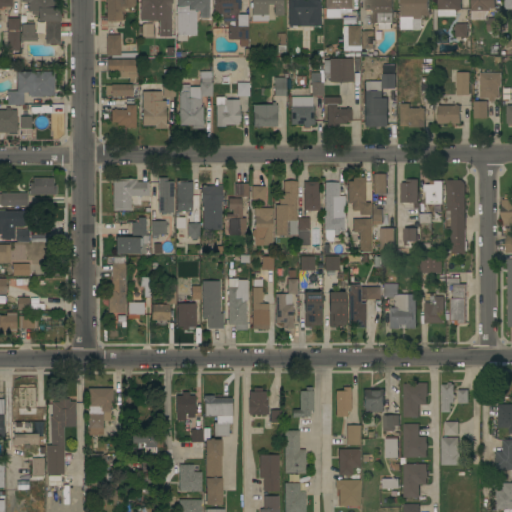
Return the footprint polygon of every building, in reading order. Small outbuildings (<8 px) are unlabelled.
[(9,0),(0,0),(0,9),(10,9),(9,0)] [(56,0),(56,8),(59,8),(59,44),(45,44),(45,21),(37,21),(37,14),(31,14),(31,12),(27,12),(27,2),(21,2),(21,0),(56,0)] [(105,3),(105,0),(134,0),(134,5),(132,5),(132,9),(123,9),(124,7),(121,7),(121,22),(105,21),(105,3)] [(171,0),(171,3),(170,3),(170,37),(158,37),(158,21),(139,21),(139,0),(171,0)] [(176,12),(174,12),(174,6),(176,6),(176,0),(208,0),(208,19),(199,19),(199,11),(195,11),(195,36),(186,36),(186,41),(176,41),(176,12)] [(213,0),(239,0),(239,11),(237,11),(237,14),(247,14),(247,46),(238,47),(238,40),(227,40),(227,26),(235,26),(235,22),(222,22),(222,14),(213,14),(213,0)] [(251,0),(282,0),(282,8),(283,8),(283,16),(274,16),(274,5),(267,5),(267,21),(251,21),(251,0)] [(287,0),(319,0),(319,5),(319,26),(287,26),(287,0)] [(350,0),(350,12),(345,12),(345,9),(339,9),(339,18),(325,18),(325,9),(324,9),(324,0),(350,0)] [(392,0),(393,23),(391,23),(391,29),(379,30),(379,24),(371,24),(371,14),(373,14),(373,10),(365,10),(365,0),(392,0)] [(428,0),(428,12),(430,12),(430,16),(421,16),(421,19),(412,19),(412,29),(400,29),(400,19),(400,0),(428,0)] [(438,17),(438,10),(437,10),(437,0),(461,0),(461,12),(456,12),(456,17),(438,17)] [(495,0),(495,8),(489,8),(489,11),(488,11),(487,18),(500,19),(500,32),(486,32),(486,20),(471,20),(471,0),(495,0)] [(511,0),(503,0),(504,8),(511,8),(511,0)] [(18,51),(6,51),(6,18),(18,18),(18,51)] [(19,41),(19,33),(21,33),(21,24),(33,25),(33,33),(36,33),(36,41),(19,41)] [(140,36),(140,24),(150,24),(150,36),(140,36)] [(467,37),(455,37),(455,24),(467,24),(467,37)] [(342,51),(342,26),(359,26),(359,45),(359,51),(342,51)] [(374,49),(360,49),(360,31),(362,31),(362,30),(372,30),(372,31),(374,31),(374,49)] [(105,35),(119,35),(119,53),(137,53),(137,58),(117,58),(117,56),(105,56),(105,35)] [(352,82),(328,82),(328,78),(322,78),(322,58),(352,58),(352,82)] [(135,59),(135,77),(133,77),(133,82),(127,82),(127,77),(119,77),(119,73),(106,73),(106,60),(135,59)] [(6,105),(6,91),(15,91),(15,72),(52,71),(53,95),(42,96),(42,97),(28,97),(28,93),(22,94),(23,105),(6,105)] [(202,121),(202,129),(191,129),(191,125),(178,125),(178,107),(178,92),(178,85),(188,85),(188,87),(198,87),(198,72),(210,71),(210,83),(211,83),(211,97),(198,97),(198,99),(200,99),(200,107),(202,107),(202,121)] [(469,95),(456,95),(456,72),(469,72),(469,95)] [(501,73),(501,87),(499,87),(499,99),(495,99),(495,102),(489,102),(489,99),(480,99),(479,73),(501,73)] [(382,81),(381,74),(395,74),(395,89),(382,89),(382,98),(387,98),(387,127),(364,127),(363,91),(364,91),(364,81),(382,81)] [(285,96),(273,96),(273,77),(285,77),(285,96)] [(421,78),(433,78),(433,95),(421,95),(421,78)] [(322,95),(310,95),(310,82),(322,82),(322,95)] [(161,83),(174,83),(174,97),(161,97),(161,83)] [(248,96),(236,96),(236,83),(248,83),(248,96)] [(110,96),(110,95),(104,95),(104,86),(110,86),(110,84),(132,85),(132,96),(110,96)] [(160,92),(160,101),(164,101),(165,129),(154,129),(154,126),(141,126),(141,92),(160,92)] [(214,97),(223,97),(223,100),(238,100),(238,110),(239,121),(238,121),(238,125),(224,125),(224,127),(215,127),(214,97)] [(340,97),(340,105),(335,105),(335,109),(345,109),(345,108),(348,108),(348,109),(350,109),(350,121),(345,121),(345,124),(337,124),(337,127),(326,127),(326,105),(323,105),(323,97),(340,97)] [(488,119),(474,119),(473,101),(487,101),(488,119)] [(252,127),(252,112),(252,105),(270,105),(270,103),(275,103),(275,105),(277,105),(277,112),(276,112),(276,127),(252,127)] [(424,127),(409,127),(409,126),(400,126),(400,104),(410,104),(410,109),(419,109),(419,107),(422,107),(422,108),(424,108),(424,127)] [(455,106),(455,104),(458,104),(458,106),(460,106),(460,124),(456,124),(456,126),(451,126),(451,124),(438,124),(437,106),(455,106)] [(134,128),(123,128),(123,125),(116,125),(116,122),(110,122),(110,110),(113,110),(113,109),(115,109),(115,110),(125,110),(125,105),(134,105),(134,128)] [(289,107),(307,106),(307,105),(310,105),(310,106),(312,106),(312,121),(313,120),(313,125),(308,125),(308,128),(303,128),(303,125),(290,125),(289,107)] [(0,133),(0,110),(5,110),(5,107),(9,107),(9,110),(15,110),(15,133),(0,133)] [(372,174),(386,174),(386,194),(372,194),(372,174)] [(364,203),(370,203),(370,215),(359,215),(359,211),(351,211),(351,203),(347,203),(347,181),(352,181),(352,177),(364,177),(364,203)] [(52,178),(52,185),(55,185),(55,195),(28,195),(28,183),(32,183),(32,178),(52,178)] [(157,178),(166,178),(166,181),(172,181),(172,213),(157,213),(157,178)] [(111,179),(135,179),(135,182),(148,182),(148,196),(129,196),(130,210),(112,211),(111,179)] [(400,183),(407,183),(407,179),(417,179),(418,203),(400,203),(400,183)] [(465,241),(467,241),(467,251),(465,251),(465,253),(447,253),(446,245),(451,245),(451,218),(447,218),(446,180),(462,180),(462,183),(465,183),(465,241)] [(427,204),(427,192),(424,192),(424,185),(430,185),(430,181),(442,181),(443,204),(427,204)] [(175,182),(191,182),(191,196),(191,212),(175,212),(175,182)] [(274,205),(278,205),(278,193),(282,193),(282,182),(296,182),(296,194),(295,194),(295,220),(296,220),(296,235),(285,235),(285,236),(274,236),(274,205)] [(302,182),(317,182),(317,193),(318,193),(318,211),(303,211),(302,182)] [(338,183),(338,185),(345,185),(345,197),(344,197),(344,217),(346,217),(346,235),(333,235),(333,241),(323,241),(323,182),(338,183)] [(233,183),(247,183),(247,197),(233,197),(233,183)] [(201,203),(200,203),(200,186),(212,186),(212,185),(221,185),(221,202),(220,202),(220,230),(202,230),(201,203)] [(250,187),(264,186),(264,200),(250,200),(250,187)] [(0,193),(26,193),(26,206),(0,206),(0,193)] [(501,200),(505,200),(505,195),(511,195),(511,226),(501,226),(501,200)] [(228,220),(225,220),(225,214),(231,214),(231,209),(227,209),(227,198),(240,198),(240,209),(241,209),(241,218),(245,218),(245,235),(227,235),(228,220)] [(371,205),(377,205),(377,209),(382,209),(382,221),(377,220),(376,225),(371,224),(371,205)] [(253,246),(253,237),(251,237),(251,229),(253,229),(253,217),(258,217),(258,208),(271,208),(271,218),(271,246),(253,246)] [(0,211),(8,211),(8,227),(1,227),(1,234),(0,234),(0,211)] [(431,223),(420,224),(420,214),(431,213),(431,223)] [(140,237),(140,235),(131,235),(131,222),(137,222),(137,217),(144,217),(144,236),(149,236),(149,244),(144,244),(144,254),(114,254),(114,237),(140,237)] [(309,246),(297,246),(297,218),(309,218),(309,246)] [(370,252),(358,252),(358,232),(352,232),(351,219),(370,219),(370,252)] [(164,234),(150,234),(150,221),(165,221),(164,234)] [(199,239),(190,239),(190,236),(186,236),(187,223),(199,223),(199,239)] [(379,228),(394,228),(394,250),(379,250),(379,228)] [(417,241),(404,241),(404,229),(417,228),(417,241)] [(28,230),(28,243),(15,243),(15,230),(28,230)] [(152,244),(160,243),(160,254),(153,254),(152,244)] [(0,244),(8,244),(9,263),(0,263),(0,244)] [(299,256),(313,256),(313,271),(299,271),(299,256)] [(323,256),(338,256),(338,270),(324,271),(323,256)] [(373,267),(372,256),(381,256),(381,267),(373,267)] [(442,273),(422,273),(422,256),(442,256),(442,273)] [(272,270),(260,270),(260,264),(261,264),(261,257),(272,257),(272,270)] [(124,313),(106,313),(106,291),(110,291),(110,263),(124,263),(124,313)] [(11,276),(11,264),(28,264),(28,276),(11,276)] [(149,298),(143,298),(143,287),(139,287),(139,278),(149,278),(149,298)] [(465,324),(459,324),(459,325),(455,325),(455,321),(451,321),(450,299),(453,299),(453,285),(447,285),(447,278),(460,278),(460,284),(465,284),(465,324)] [(227,279),(237,279),(237,280),(246,280),(246,300),(244,301),(245,324),(246,324),(246,330),(233,330),(233,325),(227,325),(227,279)] [(274,294),(286,294),(286,279),(296,279),(296,294),(290,294),(290,304),(291,304),(291,321),(293,321),(293,324),(291,324),(291,328),(285,329),(285,326),(281,326),(281,323),(274,323),(274,294)] [(201,281),(218,281),(218,314),(222,314),(222,328),(207,328),(207,319),(201,319),(201,281)] [(416,328),(406,329),(406,325),(400,325),(400,329),(390,329),(390,308),(394,308),(394,298),(384,298),(384,284),(398,284),(398,294),(416,294),(416,328)] [(174,304),(165,304),(165,291),(167,291),(167,285),(173,285),(173,292),(174,292),(174,304)] [(191,300),(191,285),(199,286),(199,300),(191,300)] [(347,291),(348,291),(348,285),(359,285),(359,287),(379,287),(379,300),(359,300),(359,303),(364,303),(364,328),(355,328),(354,324),(348,325),(347,291)] [(251,288),(261,287),(261,292),(262,292),(262,304),(267,304),(268,329),(251,329),(251,288)] [(320,292),(320,326),(312,326),(312,328),(304,328),(304,314),(303,314),(303,292),(320,292)] [(345,292),(344,325),(336,325),(336,327),(329,327),(329,314),(327,314),(328,292),(345,292)] [(424,323),(424,303),(425,303),(425,295),(434,295),(434,296),(444,296),(444,323),(424,323)] [(28,297),(28,310),(16,310),(16,297),(28,297)] [(143,315),(138,315),(138,319),(126,319),(126,302),(143,302),(144,303),(144,306),(143,308),(143,315)] [(195,325),(176,325),(176,303),(195,303),(195,325)] [(168,305),(168,320),(150,320),(150,304),(168,305)] [(15,332),(2,332),(2,334),(0,334),(0,316),(5,316),(5,312),(15,312),(15,332)] [(36,316),(36,328),(17,328),(17,316),(36,316)] [(16,384),(35,383),(35,409),(16,409),(16,384)] [(403,384),(416,384),(416,383),(427,383),(427,397),(426,397),(426,404),(419,404),(419,417),(403,417),(403,384)] [(441,385),(448,385),(448,383),(452,383),(452,385),(454,385),(454,395),(455,395),(456,397),(454,397),(454,402),(450,403),(450,412),(442,412),(441,385)] [(312,411),(309,411),(309,417),(292,417),(292,410),(298,410),(298,391),(304,391),(304,387),(311,387),(311,391),(312,391),(312,411)] [(334,391),(342,391),(342,387),(349,387),(349,412),(346,412),(346,417),(335,417),(334,391)] [(87,388),(111,388),(112,406),(110,406),(110,420),(102,420),(102,435),(88,436),(87,388)] [(247,399),(248,399),(248,391),(252,391),(252,388),(261,388),(261,391),(265,391),(265,398),(266,398),(266,415),(247,415),(247,399)] [(384,390),(384,408),(383,408),(383,413),(362,413),(362,390),(384,390)] [(458,390),(468,390),(468,404),(458,404),(458,390)] [(189,391),(189,394),(196,394),(196,415),(194,415),(194,419),(188,419),(188,422),(185,422),(185,421),(174,421),(174,416),(174,395),(179,395),(179,391),(189,391)] [(212,436),(212,423),(216,423),(216,417),(203,417),(203,399),(203,396),(213,396),(213,398),(231,398),(231,424),(227,424),(227,436),(212,436)] [(118,419),(138,420),(139,397),(119,397),(118,419)] [(75,427),(62,427),(63,475),(46,475),(45,445),(49,445),(49,417),(51,417),(51,403),(58,402),(58,399),(68,399),(68,402),(75,402),(75,427)] [(511,434),(509,434),(509,428),(497,428),(497,404),(511,404),(511,434)] [(281,423),(269,423),(269,410),(281,410),(281,423)] [(399,415),(399,428),(394,428),(394,431),(383,431),(383,428),(382,428),(382,415),(399,415)] [(444,422),(458,422),(458,435),(444,435),(444,422)] [(403,424),(419,424),(419,437),(426,437),(426,444),(427,444),(427,450),(426,450),(426,457),(403,457),(403,424)] [(345,425),(358,425),(358,445),(345,445),(345,425)] [(190,429),(200,429),(201,442),(190,442),(190,429)] [(283,430),(298,430),(298,450),(304,450),(304,473),(283,473),(283,430)] [(144,453),(144,448),(136,448),(136,443),(131,443),(130,432),(161,431),(162,447),(154,447),(154,453),(144,453)] [(31,434),(31,444),(21,444),(21,445),(11,445),(11,439),(12,439),(12,434),(31,434)] [(386,439),(387,439),(387,437),(398,437),(398,457),(386,458),(386,439)] [(221,505),(205,505),(204,440),(208,440),(208,438),(212,438),(212,440),(220,440),(221,505)] [(441,438),(458,438),(459,453),(460,453),(460,465),(441,465),(441,438)] [(511,469),(496,470),(496,463),(495,463),(495,460),(496,460),(495,451),(502,451),(502,440),(511,440),(511,469)] [(337,449),(358,449),(359,468),(351,468),(352,475),(337,475),(337,449)] [(102,453),(102,455),(105,455),(105,462),(102,462),(102,464),(89,465),(88,454),(102,453)] [(278,491),(262,491),(262,478),(258,478),(258,455),(277,455),(278,491)] [(43,477),(31,476),(31,458),(43,458),(43,477)] [(193,464),(193,471),(201,471),(201,492),(177,492),(177,464),(193,464)] [(426,464),(427,472),(427,479),(426,479),(426,485),(419,485),(419,498),(404,498),(403,464),(426,464)] [(136,473),(150,473),(150,494),(136,494),(136,473)] [(59,476),(59,485),(47,486),(47,476),(59,476)] [(399,479),(399,489),(382,489),(382,479),(399,479)] [(359,506),(338,506),(337,489),(334,489),(334,480),(359,480),(359,506)] [(304,511),(283,511),(283,483),(298,483),(298,491),(304,491),(304,511)] [(511,510),(496,510),(496,491),(501,491),(501,490),(503,490),(503,484),(511,483),(511,510)] [(278,511),(259,511),(259,509),(262,509),(262,496),(278,496),(278,511)] [(201,499),(201,511),(177,511),(177,499),(201,499)] [(418,511),(418,503),(402,504),(402,511),(418,511)]
